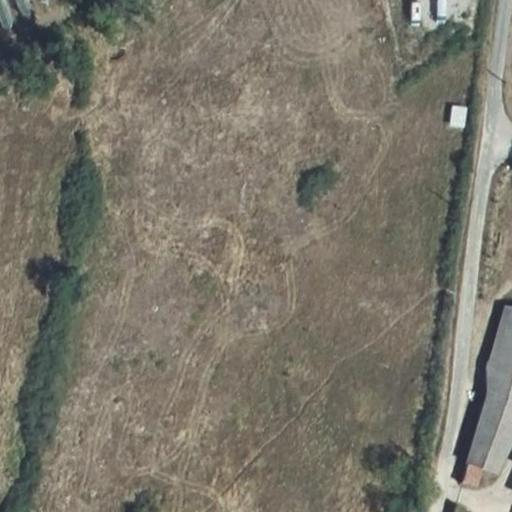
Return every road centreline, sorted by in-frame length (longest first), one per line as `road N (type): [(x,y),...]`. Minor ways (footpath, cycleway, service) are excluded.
road 1 (unclassified): [(482,150),(460,333),(420,511)]
road 2 (unclassified): [(500,0),(482,150)]
